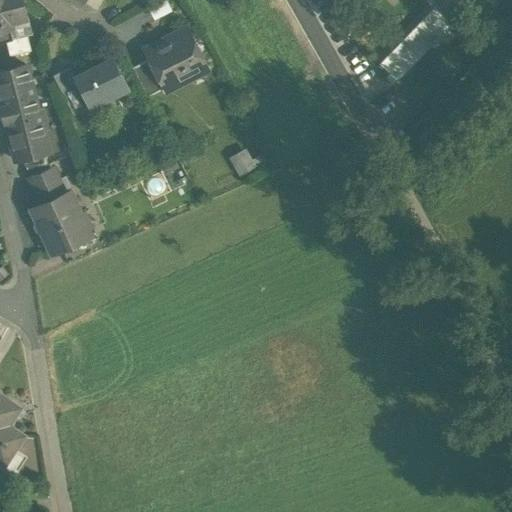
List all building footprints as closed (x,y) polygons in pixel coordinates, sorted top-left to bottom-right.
[(21,0),(0,0),(0,42),(11,40),(9,31),(13,30),(11,22),(26,18),(21,0)] [(307,0),(367,97),(384,86),(332,0),(307,0)] [(171,49),(160,54),(158,51),(147,56),(149,61),(165,91),(166,92),(187,82),(182,73),(202,62),(186,32),(167,42),(171,49)] [(11,40),(5,42),(9,57),(31,52),(27,37),(11,40)] [(421,64),(412,55),(387,81),(396,90),(421,64)] [(114,59),(74,78),(89,109),(91,108),(89,104),(113,92),(116,97),(117,96),(116,95),(127,90),(128,91),(129,90),(114,59)] [(149,61),(132,70),(147,100),(165,91),(149,61)] [(37,111),(26,65),(0,71),(0,100),(2,107),(0,107),(0,108),(3,122),(5,122),(15,161),(48,153),(42,130),(46,129),(41,110),(37,111)] [(74,116),(89,109),(74,78),(70,71),(55,78),(74,116)] [(53,170),(29,181),(40,206),(64,195),(53,170)] [(40,206),(31,211),(32,212),(35,211),(40,221),(36,222),(35,226),(38,231),(41,232),(51,255),(66,247),(69,253),(97,240),(84,211),(79,214),(69,193),(64,195),(40,206)] [(19,408),(0,395),(0,464),(3,467),(23,436),(15,431),(14,431),(7,427),(19,408)]
